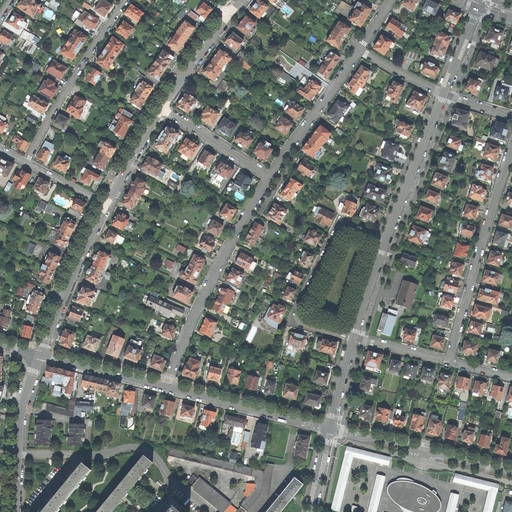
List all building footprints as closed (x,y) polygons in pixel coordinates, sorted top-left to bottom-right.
[(21,4),(19,8),(33,17),(36,11),(40,14),(44,8),(36,3),(36,2),(32,0),(24,0),(24,1),(23,1),(21,4)] [(59,4),(52,0),(51,0),(49,4),(56,9),(59,4)] [(112,6),(103,0),(98,0),(101,2),(95,10),(105,17),(108,12),(112,6)] [(268,8),(258,0),(256,4),(254,4),(254,5),(252,6),(253,7),(249,12),(259,19),(262,16),(264,17),(266,14),(264,13),(268,8)] [(267,0),(272,4),(273,3),(281,9),(286,4),(281,0),(267,0)] [(347,12),(351,7),(341,0),(337,6),(347,12)] [(412,11),(418,0),(403,0),(401,4),(412,11)] [(434,15),(438,6),(435,4),(435,3),(433,2),(431,1),(431,2),(427,0),(423,10),(434,15)] [(203,3),(197,12),(200,15),(198,18),(203,21),(205,19),(213,10),(209,6),(208,7),(206,5),(203,3)] [(363,4),(358,11),(367,17),(370,12),(372,9),(363,4)] [(125,14),(138,23),(144,15),(132,6),(128,10),(125,14)] [(363,22),(367,17),(358,11),(356,9),(349,20),(353,23),(353,24),(355,25),(356,25),(360,27),(363,22)] [(187,14),(182,10),(177,16),(182,20),(187,14)] [(99,21),(85,11),(80,17),(83,19),(81,22),(93,30),(96,25),(99,21)] [(455,25),(459,15),(453,12),(448,11),(445,19),(446,19),(445,22),(450,24),(450,23),(455,25)] [(24,29),(27,25),(23,22),(24,20),(15,14),(11,19),(8,24),(18,30),(20,26),(24,29)] [(152,16),(148,21),(152,24),(157,19),(152,16)] [(255,24),(246,17),(243,20),(242,19),(240,22),(239,24),(240,24),(237,28),(247,35),(249,32),(252,34),(254,30),(252,28),(255,24)] [(395,22),(392,19),(389,23),(386,28),(395,33),(393,36),(399,40),(407,28),(398,23),(396,21),(395,22)] [(196,29),(185,21),(176,33),(177,34),(186,41),(191,35),(196,29)] [(117,32),(127,39),(134,29),(124,22),(121,27),(117,32)] [(339,22),(333,31),(344,38),(347,33),(350,29),(346,26),(346,25),(344,24),(343,24),(339,22)] [(490,46),(496,48),(503,32),(493,29),(493,27),(491,26),(490,26),(489,27),(489,28),(489,30),(488,35),(485,40),(491,43),(490,46)] [(0,47),(7,52),(14,40),(12,38),(13,37),(4,31),(0,37),(0,40),(1,42),(0,43),(2,45),(0,47)] [(24,31),(21,37),(28,41),(35,46),(37,44),(34,43),(36,39),(24,31)] [(79,33),(76,31),(73,35),(72,34),(70,37),(71,39),(68,43),(80,50),(84,44),(88,38),(83,35),(82,34),(81,33),(79,33)] [(334,45),(338,48),(341,43),(344,38),(333,31),(327,40),(330,42),(330,43),(333,45),(334,45)] [(438,32),(434,44),(446,48),(448,43),(450,38),(442,35),(443,34),(438,32)] [(184,44),(186,41),(177,34),(168,46),(178,53),(181,49),(183,49),(184,48),(185,47),(184,44)] [(236,51),(243,42),(239,39),(239,38),(237,36),(236,37),(233,34),(232,34),(231,35),(230,36),(230,37),(228,40),(225,43),(236,51)] [(385,39),(381,36),(379,40),(378,40),(376,42),(375,44),(376,45),(373,49),(384,56),(389,47),(391,48),(394,44),(389,41),(389,40),(386,38),(385,39)] [(124,45),(113,38),(109,44),(105,50),(116,58),(124,45)] [(38,48),(35,46),(28,41),(22,51),(32,57),(38,48)] [(76,56),(80,50),(68,43),(64,41),(61,45),(65,47),(62,53),(66,56),(67,57),(68,57),(73,60),(76,56)] [(434,55),(442,58),(444,53),(446,48),(434,44),(429,54),(434,56),(434,55)] [(105,68),(108,70),(116,58),(105,50),(101,55),(100,58),(97,63),(101,66),(104,68),(105,68)] [(407,50),(404,57),(414,61),(417,54),(407,50)] [(230,65),(233,60),(227,56),(228,55),(225,53),(224,54),(220,51),(215,57),(211,63),(222,71),(223,72),(229,64),(230,65)] [(170,64),(174,58),(171,56),(168,54),(164,52),(156,63),(165,69),(168,65),(169,66),(170,64)] [(249,59),(239,52),(236,56),(246,63),(249,59)] [(475,64),(490,71),(493,64),(496,65),(498,60),(480,52),(479,54),(480,54),(478,58),(476,63),(475,63),(475,64)] [(326,59),(324,62),(333,68),(337,63),(340,59),(336,56),(338,55),(335,53),(334,54),(331,53),(328,56),(327,55),(325,58),(326,59)] [(66,67),(54,60),(51,65),(49,63),(45,70),(57,77),(58,79),(59,79),(60,80),(61,79),(61,78),(63,75),(66,72),(66,71),(67,70),(67,68),(66,67)] [(31,66),(38,70),(40,66),(33,62),(31,66)] [(324,62),(317,72),(320,74),(319,76),(322,77),(323,76),(326,78),(330,73),(333,68),(324,62)] [(423,65),(421,64),(419,69),(421,70),(420,73),(434,78),(436,73),(437,73),(438,71),(439,69),(438,68),(433,66),(434,65),(428,63),(428,64),(424,62),(423,65)] [(163,72),(165,69),(156,63),(148,74),(159,81),(162,76),(164,73),(163,72)] [(214,82),(222,71),(211,63),(207,68),(203,74),(214,82)] [(34,77),(38,70),(31,66),(27,73),(34,77)] [(369,72),(361,66),(358,71),(358,72),(355,77),(364,83),(368,78),(366,77),(369,72)] [(102,74),(93,68),(89,74),(86,80),(98,88),(100,83),(97,82),(102,74)] [(484,76),(492,79),(494,73),(486,70),(484,76)] [(289,81),(292,78),(282,71),(279,74),(289,81)] [(304,77),(299,83),(315,95),(318,90),(321,87),(317,84),(317,82),(315,81),(314,81),(311,79),(310,81),(304,77)] [(361,89),(364,83),(355,77),(352,81),(351,81),(348,86),(351,89),(349,91),(354,94),(359,87),(361,89)] [(480,83),(482,79),(475,77),(474,80),(469,78),(465,90),(472,93),(476,95),(478,90),(479,91),(480,87),(479,87),(481,83),(480,83)] [(55,84),(49,80),(47,82),(45,82),(39,92),(52,99),(55,94),(58,89),(53,86),(55,84)] [(229,84),(223,80),(216,90),(222,94),(229,84)] [(153,89),(144,82),(140,87),(139,86),(135,92),(137,93),(147,99),(150,94),(153,89)] [(395,103),(403,87),(399,85),(398,84),(397,83),(395,82),(393,82),(391,87),(390,86),(388,89),(389,90),(387,95),(392,98),(391,101),(395,103)] [(314,96),(315,95),(299,83),(297,86),(300,88),(297,92),(310,101),(311,100),(312,100),(313,99),(314,97),(314,96)] [(505,101),(509,86),(503,84),(501,88),(497,87),(494,98),(499,99),(500,102),(501,102),(503,102),(504,101),(505,101)] [(424,103),(426,98),(422,95),(422,94),(421,93),(419,93),(419,94),(414,91),(407,104),(420,111),(422,106),(423,106),(424,103)] [(143,105),(147,99),(137,93),(135,96),(133,94),(129,100),(141,108),(143,105)] [(200,110),(204,104),(189,95),(188,96),(186,95),(184,98),(182,97),(181,100),(179,103),(180,103),(178,107),(188,114),(193,106),(200,110)] [(86,102),(76,96),(71,104),(67,111),(79,118),(80,117),(83,119),(86,115),(81,111),(86,102)] [(49,105),(34,97),(29,106),(34,109),(36,111),(37,111),(43,114),(46,109),(49,105)] [(22,108),(26,102),(19,98),(16,104),(22,108)] [(343,114),(348,107),(345,105),(345,104),(343,102),(342,103),(338,100),(336,104),(333,107),(341,113),(343,114)] [(301,114),(304,110),(293,102),(292,103),(289,107),(288,105),(284,110),(286,111),(286,112),(290,114),(290,116),(296,120),(298,120),(300,118),(300,116),(301,114)] [(222,111),(219,109),(217,112),(209,107),(204,114),(205,115),(202,119),(203,120),(203,121),(206,123),(206,122),(207,123),(209,124),(208,125),(210,126),(210,125),(212,126),(222,111)] [(339,117),(341,113),(333,107),(331,109),(330,110),(330,111),(329,113),(326,116),(330,119),(329,120),(335,125),(340,118),(339,117)] [(467,118),(469,113),(465,112),(463,111),(461,110),(461,111),(457,109),(455,114),(454,114),(452,119),(453,120),(451,125),(465,129),(467,124),(466,124),(467,118)] [(133,115),(125,110),(122,115),(123,116),(119,123),(128,129),(131,125),(133,122),(130,120),(133,115)] [(55,124),(64,129),(69,120),(60,115),(58,119),(55,124)] [(229,121),(225,118),(218,130),(222,132),(222,133),(222,134),(223,135),(224,135),(225,135),(226,135),(230,138),(237,126),(231,122),(232,120),(230,119),(229,121)] [(276,128),(285,135),(289,130),(292,125),(282,118),(277,124),(278,125),(276,128)] [(409,134),(412,127),(404,124),(404,123),(396,119),(394,124),(398,126),(395,133),(400,135),(399,138),(406,141),(407,137),(408,138),(409,134)] [(503,124),(497,122),(495,128),(492,127),(489,136),(496,139),(497,138),(503,140),(504,136),(505,136),(507,131),(506,130),(507,126),(503,124)] [(125,134),(128,129),(119,123),(116,127),(112,125),(109,129),(123,138),(125,134)] [(322,146),(331,134),(320,126),(317,129),(315,131),(314,133),(314,134),(311,137),(322,146)] [(167,154),(179,135),(175,132),(176,131),(174,130),(172,129),(171,130),(168,128),(164,132),(163,132),(160,137),(157,141),(158,142),(155,147),(159,150),(159,151),(162,153),(163,152),(167,154)] [(252,133),(248,130),(246,133),(245,133),(244,134),(241,132),(235,141),(239,144),(239,145),(239,146),(240,147),(241,147),(242,146),(247,149),(253,140),(250,138),(252,133)] [(23,134),(18,132),(13,141),(18,144),(16,147),(25,152),(27,146),(29,144),(24,141),(24,139),(22,138),(23,134)] [(461,151),(463,146),(460,145),(460,143),(459,142),(460,140),(450,136),(450,137),(448,136),(447,140),(448,140),(448,142),(446,146),(458,150),(461,151)] [(313,158),(322,146),(311,137),(309,141),(308,141),(306,143),(304,146),(305,146),(302,150),(313,158)] [(191,159),(199,147),(195,145),(195,144),(194,143),(193,142),(191,143),(187,140),(184,144),(182,144),(181,146),(182,147),(179,152),(191,159)] [(375,155),(393,161),(394,157),(396,155),(396,154),(397,153),(397,152),(398,146),(383,140),(378,152),(376,152),(375,155)] [(50,155),(55,147),(46,142),(37,158),(41,160),(46,163),(48,160),(51,156),(50,155)] [(105,143),(103,142),(100,147),(102,148),(100,153),(110,159),(113,155),(116,149),(110,146),(110,145),(106,142),(105,143)] [(264,144),(261,142),(253,153),(258,155),(258,156),(259,157),(262,159),(262,158),(266,161),(273,150),(269,148),(271,145),(266,142),(264,144)] [(499,148),(487,144),(485,152),(483,151),(481,155),(495,160),(496,158),(497,157),(498,156),(498,155),(497,154),(499,148)] [(208,168),(215,158),(210,155),(205,152),(197,165),(203,168),(205,166),(208,168)] [(455,159),(456,157),(453,155),(454,154),(451,152),(450,154),(445,152),(443,157),(442,157),(440,158),(440,160),(440,162),(440,164),(439,168),(450,172),(451,169),(452,165),(454,166),(456,160),(455,159)] [(107,165),(110,159),(100,153),(93,164),(94,164),(97,166),(96,168),(100,170),(101,168),(104,170),(107,165)] [(65,173),(70,163),(59,158),(54,167),(59,170),(65,173)] [(153,160),(149,158),(146,163),(143,168),(148,171),(148,172),(148,173),(150,174),(151,174),(152,174),(157,177),(163,166),(159,163),(159,162),(154,160),(153,160)] [(315,168),(304,160),(301,165),(298,169),(302,172),(301,174),(304,176),(306,174),(309,177),(311,175),(313,177),(316,172),(314,170),(315,168)] [(9,163),(5,161),(0,169),(0,175),(6,178),(6,177),(7,177),(13,165),(9,163)] [(228,179),(234,170),(230,167),(230,166),(230,165),(229,165),(228,165),(227,165),(226,165),(222,162),(219,166),(217,166),(216,168),(217,169),(212,177),(221,183),(225,177),(228,179)] [(378,165),(375,173),(377,173),(375,178),(387,183),(389,183),(390,183),(391,181),(391,180),(390,178),(391,176),(392,173),(389,172),(390,169),(378,165)] [(492,168),(482,165),(480,172),(471,169),(470,174),(480,178),(480,179),(486,181),(486,180),(489,180),(490,176),(491,173),(492,173),(493,173),(494,171),(493,170),(492,169),(492,168)] [(95,181),(98,182),(100,178),(84,169),(82,172),(85,174),(81,181),(85,183),(84,185),(86,186),(90,189),(91,188),(95,181)] [(21,174),(18,172),(13,180),(17,182),(14,188),(19,190),(22,185),(25,186),(31,176),(27,174),(22,171),(21,174)] [(447,180),(447,178),(436,173),(435,174),(433,175),(433,177),(434,179),(433,181),(431,185),(443,189),(445,183),(446,184),(448,180),(447,180)] [(250,184),(252,182),(248,179),(249,178),(246,176),(245,177),(241,175),(235,184),(230,181),(224,191),(229,193),(235,193),(239,187),(246,191),(246,190),(247,191),(248,191),(249,189),(250,187),(249,186),(250,184)] [(141,181),(137,178),(134,183),(133,183),(132,184),(131,185),(132,186),(133,186),(130,191),(140,197),(146,188),(144,187),(146,183),(144,182),(144,180),(142,179),(141,181)] [(45,182),(39,179),(34,189),(36,190),(35,191),(43,195),(44,193),(46,194),(48,191),(46,190),(49,184),(45,182)] [(298,195),(304,185),(298,181),(297,182),(292,179),(292,180),(291,180),(290,180),(289,182),(290,182),(289,184),(286,187),(298,195)] [(12,185),(8,183),(4,191),(7,192),(8,190),(9,191),(12,185)] [(386,192),(369,184),(364,196),(382,203),(384,198),(386,192)] [(480,187),(473,185),(473,186),(472,189),(469,198),(482,202),(483,198),(484,196),(485,196),(486,195),(486,194),(486,192),(485,191),(480,189),(480,187)] [(296,198),(298,195),(286,187),(285,190),(283,192),(282,192),(281,194),(282,195),(281,196),(284,197),(284,199),(288,202),(289,200),(290,201),(293,196),(296,198)] [(136,206),(140,197),(130,191),(127,196),(126,196),(125,197),(124,198),(125,200),(123,204),(127,206),(125,208),(128,209),(129,208),(132,209),(134,205),(136,206)] [(439,198),(437,198),(439,194),(429,191),(428,192),(427,191),(426,193),(427,195),(426,196),(425,199),(435,203),(437,203),(439,198)] [(72,209),(81,214),(85,207),(86,206),(87,205),(86,203),(85,203),(85,202),(84,203),(81,201),(77,199),(76,201),(72,199),(69,205),(73,207),(72,209)] [(48,204),(41,200),(38,207),(45,211),(48,204)] [(344,205),(339,203),(338,208),(338,210),(341,211),(341,212),(345,214),(351,216),(353,212),(354,212),(356,210),(354,209),(356,205),(345,201),(344,205)] [(48,203),(48,204),(45,211),(51,214),(55,207),(48,203)] [(233,218),(234,216),(233,215),(237,210),(227,204),(225,207),(224,206),(220,213),(221,214),(221,215),(222,216),(222,217),(225,218),(226,218),(230,221),(231,220),(232,220),(233,218)] [(376,217),(378,211),(374,209),(374,207),(367,204),(366,206),(365,209),(363,208),(362,210),(361,209),(359,216),(361,217),(361,219),(362,220),(370,224),(372,224),(373,223),(376,217)] [(280,207),(275,205),(272,210),(271,210),(270,211),(271,212),(267,217),(280,225),(287,212),(283,209),(284,208),(281,206),(280,207)] [(477,208),(467,205),(463,216),(474,219),(474,217),(477,218),(478,214),(479,211),(476,211),(477,208)] [(434,212),(420,207),(418,213),(416,218),(427,222),(428,219),(429,217),(432,218),(434,212)] [(333,215),(318,208),(314,215),(316,215),(318,216),(317,219),(315,222),(323,226),(324,224),(328,225),(330,221),(333,215)] [(81,215),(70,209),(68,213),(79,219),(81,215)] [(120,216),(118,214),(115,219),(112,225),(131,235),(136,224),(129,221),(130,219),(126,217),(121,214),(120,216)] [(506,216),(502,215),(500,221),(498,225),(511,229),(511,218),(509,217),(506,216)] [(69,220),(66,219),(64,223),(60,231),(71,236),(73,231),(76,224),(71,222),(72,220),(70,219),(69,220)] [(221,232),(223,227),(213,222),(208,231),(219,237),(221,234),(222,232),(221,232)] [(258,237),(264,228),(256,223),(252,228),(250,232),(258,237)] [(474,227),(461,223),(459,228),(461,228),(459,233),(459,234),(466,235),(471,237),(472,233),(473,233),(474,233),(474,231),(474,229),(473,229),(474,227)] [(408,240),(421,244),(424,236),(427,237),(429,232),(421,229),(421,228),(419,227),(418,228),(413,226),(411,230),(410,233),(409,235),(410,235),(408,240)] [(69,240),(71,236),(60,231),(52,227),(48,235),(56,239),(57,236),(59,236),(55,244),(63,248),(64,245),(66,246),(67,245),(68,245),(69,244),(69,243),(69,242),(69,241),(69,240)] [(114,233),(110,230),(107,236),(105,240),(113,245),(112,248),(119,251),(123,244),(124,245),(127,238),(121,236),(121,237),(114,234),(114,233)] [(319,241),(320,237),(317,235),(317,234),(310,230),(306,237),(304,241),(314,247),(316,242),(318,243),(319,241)] [(509,236),(497,231),(495,237),(493,243),(498,244),(498,246),(506,248),(509,236)] [(255,243),(258,237),(250,232),(247,237),(245,242),(253,246),(256,248),(257,244),(255,243)] [(213,248),(215,243),(213,242),(214,240),(209,238),(208,239),(205,238),(200,247),(204,249),(203,251),(207,253),(207,251),(210,253),(213,248)] [(27,253),(32,255),(37,246),(31,243),(27,253)] [(467,251),(468,246),(457,243),(455,248),(453,247),(452,251),(454,252),(453,255),(460,257),(461,255),(463,256),(466,257),(467,254),(467,252),(467,251)] [(187,249),(179,245),(176,250),(184,254),(187,249)] [(110,256),(99,251),(97,256),(96,256),(95,256),(94,257),(94,259),(94,260),(95,261),(93,265),(106,271),(111,260),(109,259),(110,256)] [(253,262),(254,260),(242,252),(239,257),(236,263),(249,270),(253,272),(257,265),(253,262)] [(309,262),(312,256),(303,252),(301,257),(302,258),(299,264),(300,264),(303,265),(307,267),(309,262)] [(499,253),(496,252),(496,254),(491,252),(489,256),(489,258),(488,258),(487,259),(487,261),(487,262),(487,263),(487,264),(499,267),(499,265),(502,265),(503,260),(501,259),(502,255),(499,254),(499,253)] [(414,268),(417,258),(403,253),(401,258),(400,262),(400,263),(400,264),(404,266),(405,264),(408,266),(414,268)] [(60,258),(50,254),(49,256),(47,255),(45,260),(47,261),(45,266),(55,270),(57,266),(58,266),(59,264),(59,263),(59,262),(60,258)] [(192,261),(189,267),(200,272),(203,266),(205,263),(203,263),(204,260),(195,255),(194,256),(192,255),(189,260),(192,261)] [(463,267),(463,265),(450,262),(449,266),(451,267),(449,273),(452,274),(455,275),(460,277),(461,274),(461,271),(463,270),(464,268),(463,267)] [(53,275),(55,270),(45,266),(44,265),(40,275),(41,275),(39,280),(49,284),(51,279),(52,279),(53,278),(54,276),(53,275)] [(113,275),(106,271),(93,265),(91,270),(89,270),(88,273),(87,274),(88,276),(86,280),(98,285),(99,282),(101,283),(103,278),(110,281),(113,275)] [(183,279),(194,284),(195,284),(197,283),(198,281),(198,280),(197,279),(198,277),(200,272),(189,267),(189,266),(185,273),(182,272),(180,276),(183,278),(183,279)] [(237,289),(244,275),(233,269),(229,276),(226,283),(237,289)] [(292,275),(289,273),(287,278),(299,284),(301,279),(303,276),(298,273),(299,271),(295,269),(292,275)] [(31,274),(25,271),(23,277),(29,279),(31,274)] [(491,273),(485,271),(484,276),(481,285),(488,286),(489,284),(496,286),(498,279),(501,280),(502,276),(494,274),(494,273),(491,272),(491,273)] [(453,279),(447,277),(446,282),(444,282),(444,283),(442,282),(441,288),(444,289),(443,291),(455,294),(457,288),(458,282),(452,280),(453,279)] [(405,307),(410,309),(418,285),(404,280),(396,304),(401,306),(404,307),(405,307)] [(190,299),(193,292),(188,290),(188,289),(185,288),(184,288),(178,285),(172,297),(188,304),(190,299)] [(293,296),(296,291),(286,287),(284,291),(286,292),(283,296),(283,297),(283,299),(286,301),(287,299),(291,301),(293,296)] [(94,292),(83,288),(82,291),(80,293),(79,292),(78,293),(77,294),(77,296),(79,297),(77,302),(88,306),(90,301),(92,302),(94,297),(96,298),(97,294),(94,293),(94,292)] [(499,293),(482,288),(482,290),(479,290),(478,294),(477,300),(496,305),(499,293)] [(236,295),(234,294),(234,293),(228,290),(227,291),(223,289),(222,289),(220,289),(220,291),(219,292),(221,294),(220,296),(218,299),(227,304),(229,305),(232,297),(234,298),(236,295)] [(31,297),(29,297),(28,300),(29,301),(31,301),(40,305),(42,301),(43,299),(44,299),(45,299),(45,298),(45,296),(44,295),(34,290),(31,297)] [(182,313),(183,311),(158,300),(158,298),(158,296),(159,294),(152,291),(150,296),(151,297),(147,306),(164,314),(164,313),(170,315),(171,311),(181,315),(182,313)] [(454,300),(441,296),(439,302),(440,302),(439,306),(451,309),(452,305),(454,300)] [(223,313),(227,304),(218,299),(216,304),(214,309),(223,313)] [(38,311),(40,305),(31,301),(29,305),(27,311),(36,315),(38,311)] [(0,317),(0,316),(0,325),(2,326),(7,328),(8,324),(9,320),(9,319),(12,306),(6,304),(3,314),(2,314),(1,315),(0,317)] [(283,316),(285,311),(283,310),(284,308),(279,306),(278,308),(274,306),(268,318),(269,318),(267,322),(276,327),(278,323),(280,324),(283,318),(282,318),(283,316)] [(481,308),(475,306),(474,310),(474,311),(473,312),(472,315),(473,316),(477,317),(478,318),(482,319),(487,320),(490,310),(485,309),(485,308),(481,307),(481,308)] [(82,316),(84,311),(74,308),(71,314),(69,318),(71,319),(69,323),(77,326),(79,322),(82,323),(85,317),(82,316)] [(388,314),(383,312),(378,332),(392,336),(397,316),(396,315),(397,311),(389,308),(388,314)] [(449,317),(436,314),(433,324),(438,325),(437,327),(441,328),(442,326),(446,327),(447,323),(449,317)] [(211,337),(217,323),(207,318),(203,325),(200,332),(211,337)] [(240,322),(234,319),(230,325),(237,328),(240,322)] [(241,322),(239,328),(246,331),(248,325),(241,322)] [(476,324),(471,322),(469,328),(468,332),(480,335),(481,329),(482,325),(480,324),(477,323),(476,324)] [(162,335),(172,339),(173,338),(175,337),(175,335),(174,334),(175,332),(176,329),(174,328),(174,327),(174,326),(173,326),(171,326),(171,327),(166,325),(162,335)] [(33,328),(23,326),(21,337),(24,337),(30,339),(33,328)] [(415,328),(414,332),(405,329),(405,331),(403,331),(402,335),(404,335),(403,338),(404,339),(407,340),(407,341),(410,341),(412,342),(413,342),(417,343),(421,329),(415,328)] [(445,331),(438,329),(436,337),(433,336),(430,347),(441,350),(443,345),(444,339),(439,338),(439,336),(444,337),(445,331)] [(74,341),(76,334),(65,330),(64,333),(62,337),(74,341)] [(305,339),(306,337),(298,335),(291,333),(288,345),(292,346),(292,348),(297,349),(298,348),(303,349),(303,347),(304,347),(306,346),(307,345),(307,343),(307,341),(306,340),(305,339)] [(100,341),(88,336),(84,348),(90,350),(95,352),(100,341)] [(71,349),(74,341),(62,337),(60,341),(59,345),(71,349)] [(125,340),(118,337),(116,341),(113,339),(110,346),(109,346),(108,350),(109,350),(107,354),(112,356),(118,358),(125,340)] [(135,341),(131,340),(124,358),(131,361),(137,363),(139,360),(140,355),(142,351),(137,349),(138,347),(142,348),(144,341),(137,338),(135,341)] [(319,351),(333,355),(335,349),(336,344),(322,340),(322,343),(318,342),(316,349),(320,350),(319,351)] [(474,358),(478,345),(464,341),(463,345),(463,347),(462,347),(460,348),(460,350),(461,352),(462,352),(461,353),(465,353),(464,355),(474,358)] [(492,362),(497,363),(498,358),(502,359),(503,352),(500,351),(500,352),(489,349),(487,361),(492,362)] [(380,375),(383,365),(379,364),(381,355),(368,352),(366,362),(363,370),(380,375)] [(163,359),(155,356),(154,360),(151,367),(162,371),(165,364),(166,362),(162,361),(163,359)] [(202,358),(201,356),(196,357),(195,357),(193,356),(191,357),(189,362),(188,364),(187,364),(183,374),(183,375),(183,376),(183,377),(186,378),(187,378),(188,377),(195,379),(199,369),(198,368),(202,359),(202,358)] [(402,370),(403,364),(397,362),(392,360),(389,371),(398,373),(399,369),(402,370)] [(217,367),(211,365),(208,379),(213,380),(220,382),(223,367),(224,368),(225,364),(218,362),(217,367)] [(414,379),(416,370),(417,370),(417,368),(416,366),(415,366),(414,366),(411,365),(407,364),(404,376),(409,377),(414,379)] [(50,377),(52,378),(54,367),(50,366),(46,365),(45,376),(50,377)] [(55,384),(55,386),(53,394),(60,396),(61,392),(62,388),(66,370),(60,369),(54,367),(52,378),(51,381),(54,381),(54,383),(55,384)] [(236,368),(230,367),(230,369),(229,369),(226,383),(228,384),(228,385),(229,385),(230,386),(232,385),(237,386),(240,372),(235,371),(236,368)] [(431,382),(434,371),(428,370),(423,368),(421,379),(426,381),(431,382)] [(66,370),(62,388),(65,388),(64,393),(71,394),(74,383),(72,383),(75,372),(71,371),(66,370)] [(319,384),(320,383),(326,384),(327,378),(328,375),(318,372),(315,381),(317,382),(317,384),(319,384)] [(448,390),(452,377),(447,375),(446,374),(444,373),(443,373),(441,374),(440,379),(439,379),(438,383),(439,383),(438,387),(448,390)] [(82,386),(95,389),(97,378),(88,376),(84,375),(82,386)] [(259,378),(248,376),(245,388),(250,390),(255,391),(259,378)] [(377,381),(363,377),(361,384),(360,389),(366,391),(366,393),(371,394),(373,384),(376,385),(377,381)] [(467,391),(470,380),(464,378),(459,377),(456,389),(457,389),(457,390),(461,391),(461,390),(467,391)] [(95,389),(107,392),(108,381),(103,379),(97,378),(95,389)] [(264,384),(266,384),(264,393),(267,394),(272,395),(275,384),(272,383),(273,380),(269,379),(268,382),(267,381),(267,380),(266,379),(264,384)] [(107,395),(117,398),(121,384),(114,382),(108,381),(107,392),(107,395)] [(483,396),(485,386),(486,386),(487,385),(485,383),(484,382),(483,383),(480,382),(476,381),(472,395),(477,397),(478,394),(483,396)] [(292,385),(287,384),(284,397),(285,398),(286,399),(288,399),(289,398),(291,399),(296,400),(299,388),(292,386),(292,385)] [(500,402),(503,388),(498,387),(493,386),(491,396),(496,398),(496,401),(500,402)] [(128,403),(128,405),(132,406),(132,403),(133,403),(134,392),(129,391),(125,391),(124,402),(128,403)] [(321,397),(308,394),(305,404),(316,407),(317,408),(318,409),(320,408),(321,407),(321,405),(320,404),(321,401),(321,397)] [(146,411),(151,412),(152,409),(153,409),(156,398),(151,397),(149,396),(144,395),(143,398),(144,398),(142,407),(147,408),(146,411)] [(168,415),(171,416),(173,408),(171,407),(173,402),(167,401),(163,399),(162,403),(162,404),(160,413),(168,415)] [(121,406),(120,409),(125,409),(124,415),(120,415),(120,417),(126,417),(128,405),(128,403),(124,402),(121,402),(121,406)] [(45,410),(73,417),(74,411),(68,409),(46,403),(45,410)] [(467,404),(460,403),(458,409),(465,411),(467,404)] [(183,419),(190,421),(194,408),(188,407),(183,406),(180,416),(184,417),(183,419)] [(372,408),(362,406),(359,417),(363,418),(363,419),(364,419),(364,421),(366,422),(368,422),(372,408)] [(376,416),(376,420),(381,421),(381,423),(382,423),(384,423),(385,422),(386,423),(387,420),(390,420),(392,413),(389,412),(389,411),(379,408),(377,412),(376,412),(376,415),(376,416)] [(393,408),(392,413),(390,420),(393,421),(392,425),(397,426),(402,428),(403,423),(404,424),(406,418),(399,416),(401,410),(393,408)] [(206,426),(212,428),(216,413),(210,411),(205,410),(204,414),(203,414),(203,416),(202,420),(201,425),(206,426)] [(440,427),(441,422),(437,421),(437,417),(432,416),(433,412),(429,411),(427,418),(430,419),(426,434),(431,435),(437,436),(439,430),(440,427)] [(424,417),(413,415),(409,429),(415,431),(420,432),(424,417)] [(224,423),(234,426),(236,418),(231,417),(226,416),(224,423)] [(234,426),(244,428),(246,421),(241,419),(236,418),(234,426)] [(48,441),(49,441),(50,425),(50,420),(37,420),(37,424),(36,424),(36,431),(35,431),(35,433),(35,434),(36,434),(36,440),(34,440),(34,445),(48,445),(48,441)] [(83,424),(69,423),(69,433),(67,433),(67,435),(67,436),(68,437),(68,446),(81,446),(81,437),(82,437),(83,424)] [(263,450),(264,443),(264,442),(268,426),(263,425),(259,424),(258,427),(256,426),(251,447),(258,449),(263,450)] [(457,428),(448,425),(444,438),(449,439),(454,440),(457,428)] [(474,429),(468,428),(467,432),(464,432),(464,433),(462,433),(461,435),(463,435),(462,441),(466,442),(465,444),(468,444),(470,445),(470,443),(471,444),(473,435),(473,433),(474,429)] [(485,436),(481,435),(478,447),(482,448),(488,449),(490,437),(491,437),(492,431),(487,429),(485,436)] [(294,456),(305,458),(307,448),(309,438),(298,436),(294,456)] [(500,447),(496,446),(494,453),(499,454),(505,456),(509,440),(502,438),(500,447)] [(256,477),(255,484),(254,488),(249,494),(256,499),(261,493),(264,471),(238,464),(229,462),(170,447),(168,455),(256,477)] [(331,509),(339,511),(353,457),(355,449),(347,447),(331,509)] [(353,457),(368,461),(370,453),(355,449),(353,457)] [(368,461),(388,466),(390,458),(380,455),(370,453),(368,461)] [(231,454),(229,462),(238,464),(240,456),(236,455),(231,454)] [(144,456),(124,480),(132,487),(142,475),(152,463),(153,463),(144,455),(143,456),(144,456)] [(71,476),(62,487),(70,494),(90,470),(91,470),(82,462),(81,463),(82,463),(74,473),(72,472),(71,473),(70,475),(71,476)] [(265,463),(264,471),(261,493),(269,497),(274,465),(265,463)] [(192,485),(198,478),(193,474),(187,482),(192,486),(192,485)] [(469,486),(471,478),(463,476),(455,474),(453,482),(469,486)] [(367,511),(375,511),(385,477),(377,475),(367,511)] [(199,477),(198,478),(192,485),(195,488),(201,480),(202,480),(199,477)] [(297,491),(302,485),(294,478),(276,501),(283,508),(297,491)] [(387,487),(387,491),(388,495),(391,499),(395,503),(399,506),(404,511),(437,511),(440,510),(441,508),(441,505),(439,500),(436,495),(437,493),(434,490),(432,492),(425,487),(410,480),(406,478),(401,478),(397,479),(394,482),(389,484),(387,487)] [(486,482),(471,478),(469,486),(484,489),(486,482)] [(105,503),(113,510),(122,498),(132,487),(124,480),(105,503)] [(229,503),(201,480),(195,488),(195,489),(200,493),(209,500),(216,506),(222,511),(223,511),(226,507),(229,503)] [(247,496),(249,494),(254,488),(255,484),(248,483),(247,487),(247,490),(246,491),(244,494),(247,496)] [(491,511),(498,485),(490,483),(488,491),(483,511),(491,511)] [(42,511),(44,511),(55,511),(70,494),(62,487),(54,497),(53,496),(51,497),(50,499),(51,500),(42,511)] [(256,511),(269,497),(261,493),(256,499),(246,511),(245,511),(256,511)] [(454,511),(458,495),(450,493),(445,511),(454,511)] [(246,511),(256,499),(249,494),(247,496),(240,505),(242,507),(246,511)] [(279,511),(283,508),(276,501),(266,511),(279,511)] [(511,511),(511,502),(510,502),(506,501),(503,511),(511,511)] [(111,511),(113,510),(105,503),(97,511),(111,511)] [(226,507),(231,511),(237,511),(239,511),(229,503),(226,507)]
